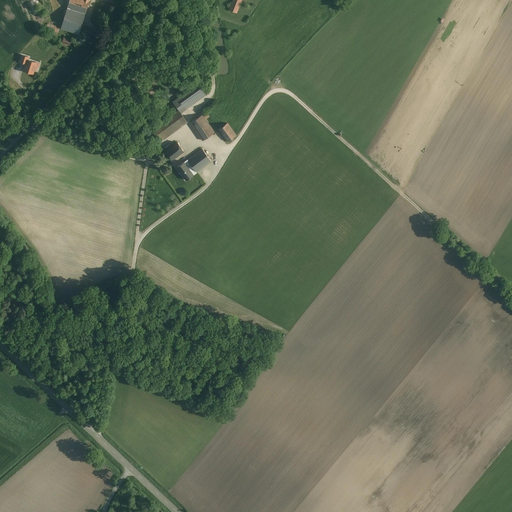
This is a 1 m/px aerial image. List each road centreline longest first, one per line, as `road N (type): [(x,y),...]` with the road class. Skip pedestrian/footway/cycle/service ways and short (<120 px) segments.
road 1 (track): [(224,158),(273,89),(290,90),(511,293)]
road 2 (unclassified): [(0,157),(116,32),(129,0)]
road 3 (track): [(97,437),(138,240)]
road 4 (tertiary): [(131,470),(0,343)]
road 5 (track): [(149,159),(34,123)]
road 6 (track): [(138,240),(210,180),(224,158)]
